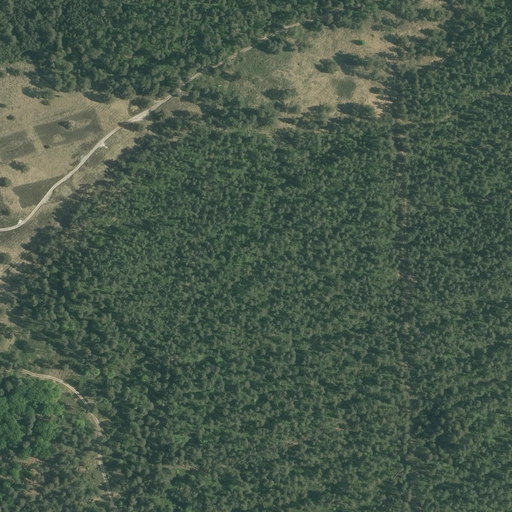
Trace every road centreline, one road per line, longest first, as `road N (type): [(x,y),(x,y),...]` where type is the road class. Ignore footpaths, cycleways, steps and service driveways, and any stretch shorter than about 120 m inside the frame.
road 1 (track): [(379,0),(278,31),(112,132),(28,218),(0,229)]
road 2 (track): [(0,374),(16,368),(60,380),(85,400),(118,511)]
